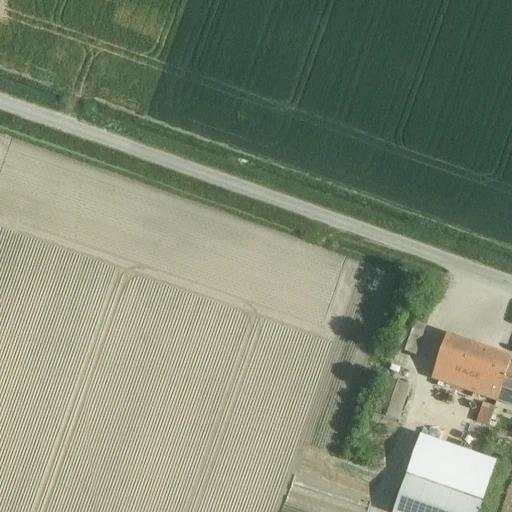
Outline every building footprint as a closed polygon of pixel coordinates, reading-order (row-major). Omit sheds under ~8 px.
[(406,319),(396,347),(416,355),(426,326),(406,319)] [(511,355),(448,333),(432,378),(497,402),(502,388),(511,391),(511,360),(511,361),(511,360),(511,355)] [(373,412),(397,420),(409,385),(385,377),(373,412)] [(482,402),(475,422),(487,426),(494,406),(482,402)] [(475,511),(481,499),(494,462),(420,435),(392,511),(475,511)]
